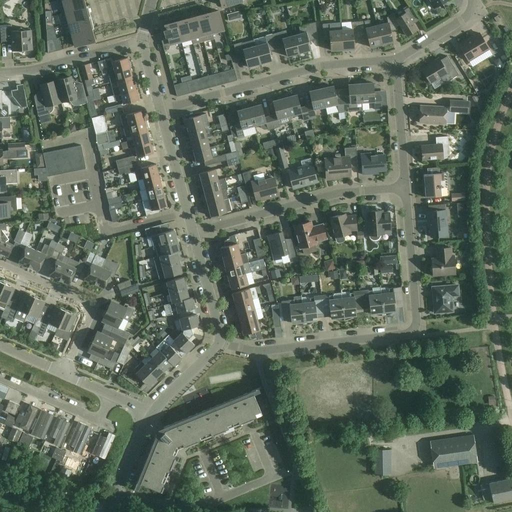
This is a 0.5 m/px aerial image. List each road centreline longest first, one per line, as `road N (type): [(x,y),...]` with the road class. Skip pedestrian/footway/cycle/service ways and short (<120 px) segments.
road 1 (residential): [(218,343),(258,351),(411,334),(405,190)]
road 2 (residential): [(159,110),(321,67),(395,64)]
road 3 (residential): [(191,233),(324,198),(405,190)]
road 4 (residential): [(114,494),(188,509),(280,475)]
road 5 (residential): [(62,374),(84,308),(0,269)]
road 6 (residential): [(0,74),(140,42)]
road 7 (residential): [(191,233),(159,110)]
road 8 (residential): [(405,190),(395,64)]
